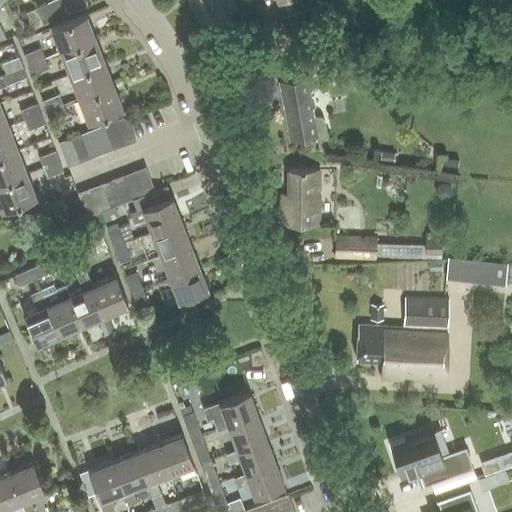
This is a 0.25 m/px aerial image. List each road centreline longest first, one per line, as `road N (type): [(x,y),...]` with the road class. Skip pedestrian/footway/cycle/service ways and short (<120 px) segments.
road 1 (residential): [(346,511),(182,65),(136,0)]
road 2 (track): [(182,65),(275,39),(397,53)]
